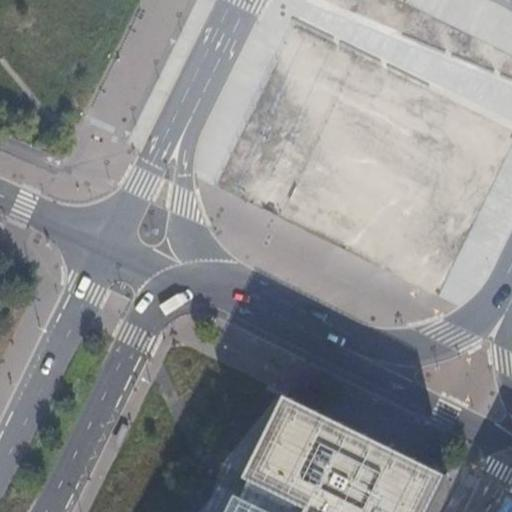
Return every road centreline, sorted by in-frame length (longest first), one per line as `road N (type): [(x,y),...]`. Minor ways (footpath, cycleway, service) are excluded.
road 1 (motorway): [(0,61),(511,302)]
road 2 (motorway): [(511,144),(176,0)]
road 3 (secondary): [(47,511),(153,310),(177,293),(209,288)]
road 4 (secondary): [(109,244),(0,475)]
road 5 (tertiary): [(331,342),(511,447)]
road 6 (secondary): [(203,87),(184,200),(209,288)]
road 7 (secondary): [(203,87),(109,244)]
road 8 (secondary): [(331,342),(427,342),(500,308)]
road 9 (secondary): [(209,288),(249,297),(331,342)]
